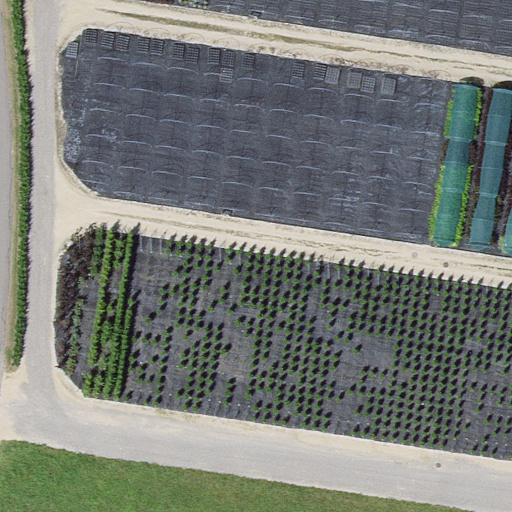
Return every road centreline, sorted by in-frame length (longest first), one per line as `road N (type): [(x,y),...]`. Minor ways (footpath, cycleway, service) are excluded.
road 1 (track): [(0,415),(511,491)]
road 2 (track): [(511,272),(43,201)]
road 3 (track): [(76,0),(511,66)]
road 4 (track): [(32,420),(43,300),(46,0)]
